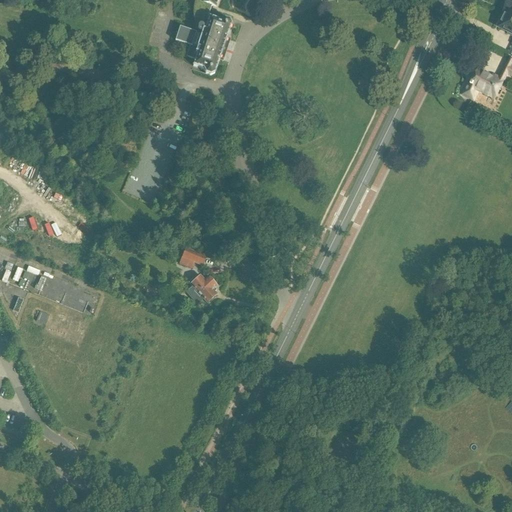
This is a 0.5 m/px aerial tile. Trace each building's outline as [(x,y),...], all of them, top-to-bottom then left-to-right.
[(230,21),(225,19),(220,21),(208,17),(208,18),(212,6),(216,8),(218,0),(195,0),(196,1),(195,3),(194,10),(194,14),(195,28),(194,33),(180,28),(175,41),(190,46),(186,57),(194,60),(192,67),(202,71),(205,75),(210,77),(215,75),(232,25),(230,21)] [(502,9),(503,12),(511,16),(511,0),(509,0),(508,4),(507,4),(504,5),(502,9)] [(511,16),(503,12),(503,14),(501,18),(501,24),(499,28),(511,34),(511,46),(508,55),(511,57),(511,16)] [(472,84),(469,83),(463,95),(475,101),(479,94),(488,99),(489,98),(497,98),(504,85),(503,84),(508,76),(511,78),(511,57),(500,79),(493,76),(491,78),(482,74),(484,70),(481,68),(472,84)] [(111,79),(98,83),(101,90),(102,95),(118,92),(115,81),(112,82),(111,79)] [(2,141),(0,143),(0,159),(11,148),(2,141)] [(11,148),(0,159),(0,163),(7,169),(19,156),(11,148)] [(19,156),(7,169),(15,177),(28,163),(19,156)] [(28,163),(15,177),(23,184),(36,170),(28,163)] [(36,170),(23,184),(31,192),(44,178),(36,170)] [(44,178),(31,192),(39,199),(44,193),(52,185),(44,178)] [(44,193),(39,199),(47,206),(60,193),(52,185),(44,193)] [(60,193),(47,206),(56,215),(63,207),(69,201),(60,193)] [(56,215),(61,219),(68,211),(63,207),(56,215)] [(6,210),(0,224),(0,235),(9,240),(19,216),(6,210)] [(19,216),(10,240),(12,240),(23,245),(32,221),(19,216)] [(23,245),(35,250),(44,226),(32,221),(23,245)] [(35,250),(34,250),(45,255),(55,230),(44,226),(35,250)] [(55,230),(45,255),(58,260),(67,235),(55,230)] [(181,259),(202,267),(206,256),(185,248),(181,259)] [(22,271),(17,268),(12,281),(17,283),(22,271)] [(190,285),(191,288),(185,293),(197,306),(203,300),(207,304),(217,295),(215,293),(217,291),(215,289),(217,287),(208,277),(204,280),(201,276),(197,280),(195,278),(189,284),(190,285)] [(41,278),(36,290),(41,292),(46,280),(41,278)] [(18,314),(23,301),(19,299),(13,312),(18,314)] [(45,326),(49,316),(40,312),(36,322),(45,326)]
